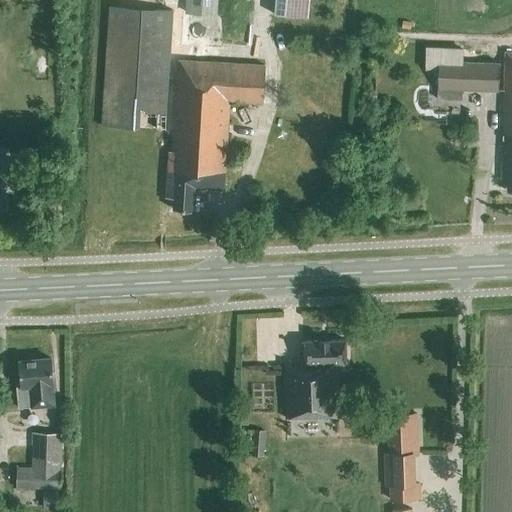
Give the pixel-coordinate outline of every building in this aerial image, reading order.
[(215,15),(215,0),(188,0),(187,13),(215,15)] [(307,19),(308,0),(275,0),(274,15),(307,19)] [(164,131),(167,92),(176,92),(168,205),(174,205),(173,210),(194,212),(195,188),(223,190),(229,102),(262,104),(264,67),(178,61),(177,80),(168,80),(172,11),(109,7),(101,126),(164,131)] [(511,53),(506,53),(501,187),(507,187),(507,192),(511,192),(511,53)] [(438,62),(437,90),(437,101),(462,101),(462,91),(498,92),(499,65),(438,62)] [(66,163),(59,164),(60,173),(67,173),(66,163)] [(285,365),(286,416),(337,415),(335,364),(345,363),(344,338),(301,339),(302,364),(285,365)] [(55,406),(51,357),(18,360),(20,386),(16,386),(18,408),(31,407),(31,408),(55,406)] [(385,488),(390,488),(390,501),(420,500),(420,485),(416,485),(415,455),(418,454),(417,415),(387,416),(388,454),(384,454),(385,488)] [(263,457),(265,431),(252,430),(250,457),(263,457)] [(16,486),(59,487),(60,433),(33,432),(32,466),(17,466),(16,486)]
